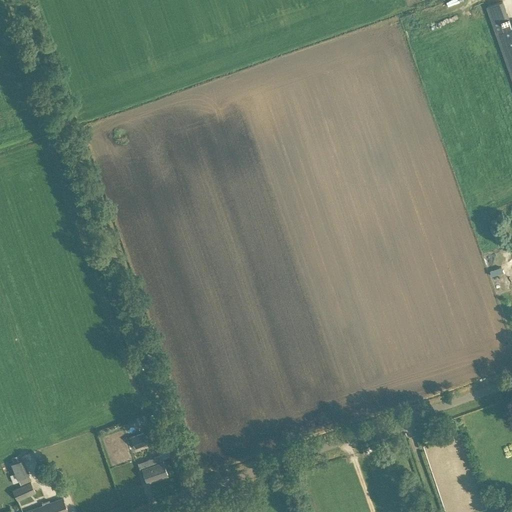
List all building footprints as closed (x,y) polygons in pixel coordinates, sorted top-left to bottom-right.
[(511,76),(511,26),(503,1),(487,7),(511,76)] [(143,415),(135,418),(137,424),(149,419),(147,413),(143,415)] [(152,430),(132,437),(136,448),(156,441),(152,430)] [(163,460),(162,460),(161,455),(148,460),(150,467),(143,469),(144,472),(148,482),(168,475),(165,465),(163,460)] [(23,459),(12,464),(16,473),(18,479),(29,474),(25,463),(23,459)] [(16,473),(10,476),(13,484),(19,482),(18,479),(16,473)] [(31,482),(13,490),(17,500),(36,492),(31,482)] [(25,511),(68,511),(69,511),(64,498),(51,503),(50,500),(42,503),(43,505),(25,511)]
